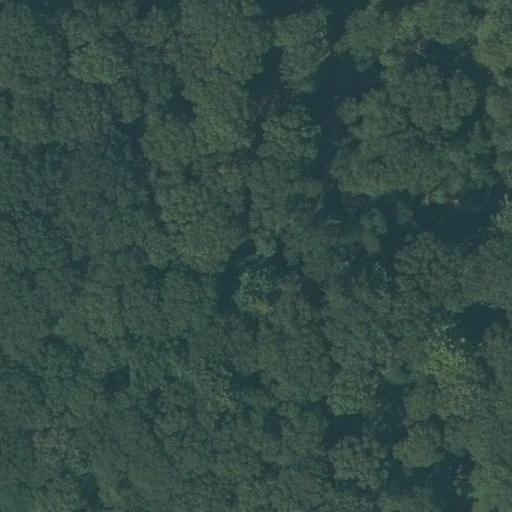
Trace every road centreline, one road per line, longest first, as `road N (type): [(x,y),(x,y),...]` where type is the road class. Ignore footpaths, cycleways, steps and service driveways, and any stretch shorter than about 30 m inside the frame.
road 1 (track): [(62,0),(198,400)]
road 2 (track): [(241,274),(0,351)]
